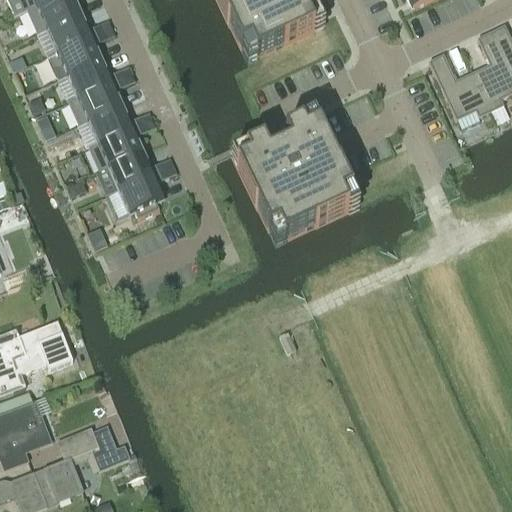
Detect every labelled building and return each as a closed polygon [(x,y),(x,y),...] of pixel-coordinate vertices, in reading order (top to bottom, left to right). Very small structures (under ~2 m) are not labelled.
[(19,0),(26,16),(62,0),(19,0)] [(79,2),(78,0),(62,0),(26,16),(37,39),(37,40),(52,33),(51,33),(79,20),(72,5),(79,2)] [(214,0),(228,29),(229,29),(241,53),(247,67),(257,63),(256,61),(283,48),(284,49),(314,35),(308,22),(317,17),(308,0),(214,0)] [(404,0),(411,14),(440,0),(404,0)] [(86,35),(79,20),(51,33),(52,33),(61,55),(62,56),(96,40),(93,32),(86,35)] [(107,26),(93,32),(96,40),(110,34),(107,26)] [(511,48),(504,32),(490,38),(511,83),(511,48)] [(110,34),(96,40),(100,48),(114,41),(110,34)] [(489,71),(472,79),(490,118),(503,112),(500,105),(511,99),(511,83),(490,38),(476,45),(489,71)] [(100,48),(96,40),(62,56),(61,55),(47,62),(57,85),(58,86),(72,79),(100,66),(93,51),(100,48)] [(442,61),(428,68),(456,126),(475,117),(478,123),(490,118),(472,79),(455,87),(442,61)] [(15,65),(9,67),(13,77),(19,74),(15,65)] [(82,102),(117,86),(113,78),(107,81),(100,66),(72,79),(82,101),(82,102)] [(128,72),(113,78),(117,86),(131,80),(128,72)] [(131,80),(117,86),(120,94),(135,87),(131,80)] [(120,94),(117,86),(82,102),(82,101),(67,108),(68,108),(78,131),(78,132),(93,125),(121,112),(114,97),(120,94)] [(32,120),(44,115),(39,103),(27,108),(32,120)] [(103,148),(137,132),(134,124),(127,127),(121,112),(93,125),(103,147),(103,148)] [(148,118),(134,124),(137,132),(152,126),(148,118)] [(152,126),(137,132),(141,140),(155,133),(152,126)] [(249,163),(236,170),(256,213),(257,212),(274,249),(314,230),(315,231),(358,210),(339,169),(338,170),(319,130),(306,136),(302,128),(284,137),(290,149),(284,152),(280,143),(265,151),(263,147),(245,155),(249,163)] [(141,140),(137,132),(103,148),(103,147),(88,154),(99,177),(99,178),(108,174),(108,173),(141,158),(134,143),(141,140)] [(158,178),(155,170),(148,173),(141,158),(108,173),(108,174),(118,196),(158,178)] [(169,164),(155,170),(158,178),(172,172),(169,164)] [(172,172),(158,178),(162,186),(176,179),(172,172)] [(155,189),(162,186),(158,178),(118,196),(129,220),(134,217),(138,225),(159,215),(156,208),(162,205),(155,189)] [(70,203),(82,198),(76,187),(65,192),(70,203)] [(0,215),(9,212),(5,203),(0,205),(0,215)] [(94,257),(107,252),(99,235),(87,240),(94,257)] [(0,397),(11,393),(13,398),(25,393),(20,380),(45,370),(47,376),(71,367),(56,327),(19,342),(16,335),(0,341),(0,397)] [(6,417),(0,419),(0,462),(4,474),(27,465),(24,456),(39,450),(34,438),(37,437),(35,431),(40,429),(32,407),(6,417)] [(107,431),(62,449),(68,463),(69,465),(91,456),(99,476),(121,467),(129,464),(124,451),(116,454),(107,431)] [(43,511),(82,497),(69,465),(68,463),(9,487),(19,511),(43,511)]
